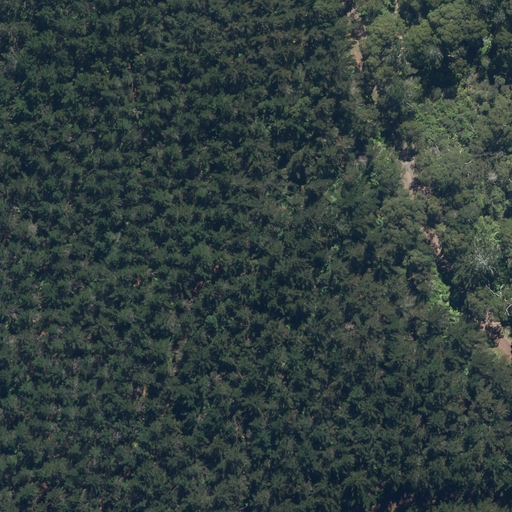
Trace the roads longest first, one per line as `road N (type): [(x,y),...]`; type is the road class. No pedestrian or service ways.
road 1 (track): [(511,345),(470,297),(429,218),(345,0)]
road 2 (track): [(511,500),(375,511)]
